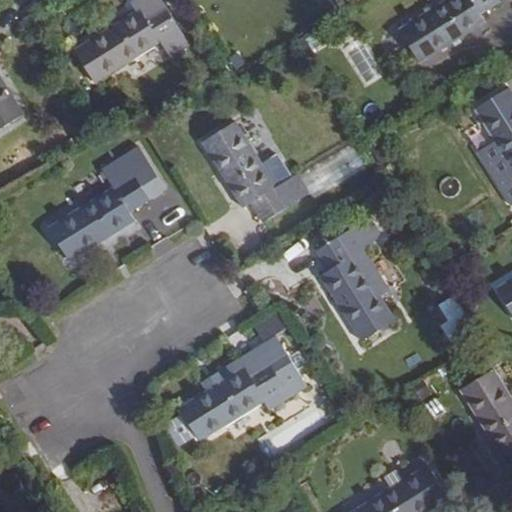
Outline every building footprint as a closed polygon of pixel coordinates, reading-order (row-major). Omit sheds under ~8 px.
[(138,12),(76,50),(97,84),(163,43),(173,59),(192,47),(163,0),(138,0),(133,4),(138,12)] [(319,0),(325,14),(344,5),(341,0),(319,0)] [(499,0),(448,0),(400,30),(422,64),(487,24),(482,15),(501,3),(499,0)] [(298,40),(306,53),(322,43),(314,30),(298,40)] [(0,132),(26,116),(0,73),(0,132)] [(511,89),(477,111),(497,144),(511,168),(511,89)] [(238,122),(204,144),(244,210),(253,204),(264,223),(315,192),(304,172),(278,188),(238,122)] [(383,140),(370,145),(376,162),(390,157),(383,140)] [(461,170),(475,164),(466,144),(452,150),(461,170)] [(511,207),(511,206),(511,168),(497,144),(480,154),(511,207)] [(115,188),(50,228),(70,263),(137,222),(132,214),(169,192),(140,147),(103,170),(115,188)] [(283,153),(264,164),(278,188),(297,176),(283,153)] [(364,223),(318,252),(330,272),(323,276),(362,342),(397,321),(382,295),(391,290),(367,249),(376,244),(364,223)] [(511,280),(498,289),(511,312),(511,280)] [(454,294),(436,303),(444,320),(439,323),(448,340),(471,328),(454,294)] [(263,338),(285,326),(278,312),(256,324),(263,338)] [(283,346),(180,409),(201,443),(279,396),(284,404),(309,389),(283,346)] [(511,395),(496,370),(462,390),(511,472),(511,395)] [(429,466),(354,511),(432,511),(450,501),(429,466)] [(0,511),(8,511),(0,497),(0,511)]
